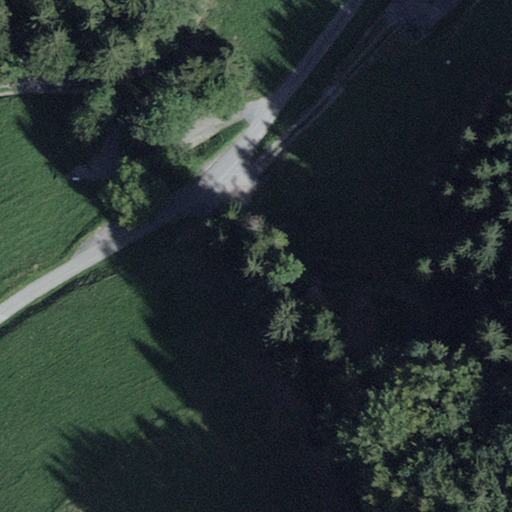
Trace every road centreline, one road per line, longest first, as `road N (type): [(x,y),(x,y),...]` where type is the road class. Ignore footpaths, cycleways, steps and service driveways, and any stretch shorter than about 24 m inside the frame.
road 1 (unclassified): [(355,0),(258,126),(192,195),(0,315)]
road 2 (track): [(387,31),(241,181),(219,170)]
